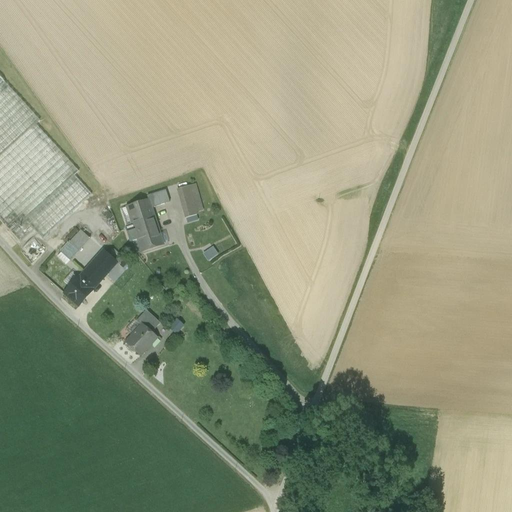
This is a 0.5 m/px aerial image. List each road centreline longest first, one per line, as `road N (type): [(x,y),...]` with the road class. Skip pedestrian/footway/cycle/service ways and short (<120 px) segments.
road 1 (unclassified): [(471,0),(275,504)]
road 2 (unclassified): [(275,504),(0,243)]
